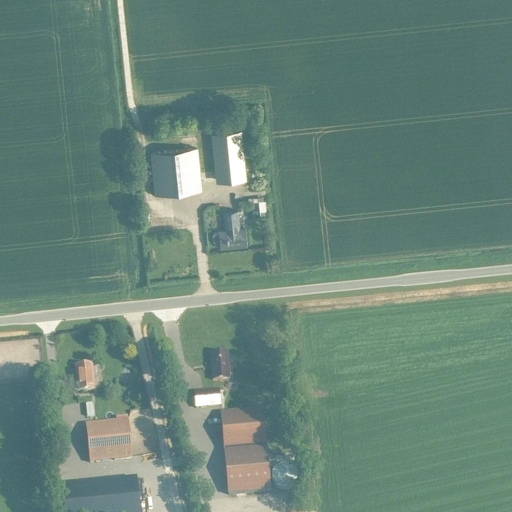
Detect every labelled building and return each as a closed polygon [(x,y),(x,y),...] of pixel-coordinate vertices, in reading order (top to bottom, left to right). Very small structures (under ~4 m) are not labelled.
[(240,131),(211,134),(216,182),(245,179),(240,131)] [(173,134),(174,141),(187,140),(186,133),(173,134)] [(154,195),(200,190),(196,149),(150,153),(154,195)] [(214,243),(219,243),(220,250),(220,249),(245,246),(246,247),(244,229),(244,230),(238,230),(236,212),(222,213),(224,232),(219,232),(218,232),(218,233),(213,234),(212,236),(212,242),(214,243)] [(211,379),(229,378),(229,377),(228,377),(226,352),(227,352),(226,351),(209,353),(209,354),(209,353),(212,379),(211,379)] [(76,391),(94,389),(93,389),(91,364),(91,363),(74,365),(77,391),(76,391)] [(190,407),(202,406),(201,390),(188,391),(190,407)] [(83,413),(95,412),(94,400),(82,402),(83,413)] [(223,450),(265,446),(261,408),(220,412),(223,450)] [(89,462),(130,458),(126,419),(85,424),(89,462)] [(265,446),(223,450),(228,497),(270,493),(265,446)] [(138,511),(135,478),(61,485),(64,511),(138,511)]
